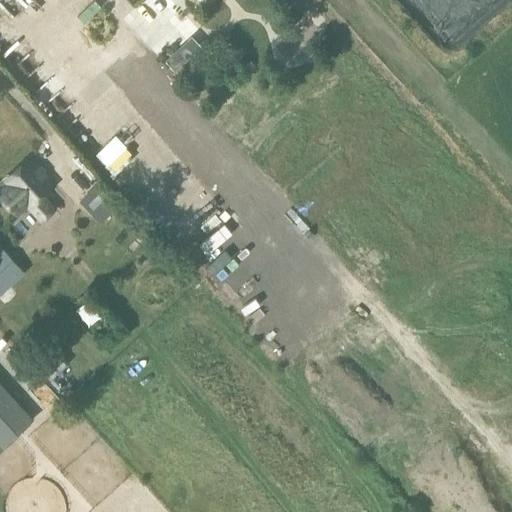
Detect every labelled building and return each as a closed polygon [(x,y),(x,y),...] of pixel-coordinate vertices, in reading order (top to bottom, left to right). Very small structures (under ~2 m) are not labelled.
[(175,70),(201,46),(192,36),(166,60),(175,70)] [(136,116),(159,100),(152,89),(139,98),(134,90),(124,97),(136,116)] [(192,147),(181,166),(195,174),(206,155),(192,147)] [(42,194),(53,184),(30,158),(4,181),(8,185),(0,192),(0,195),(17,214),(28,204),(41,219),(54,208),(42,194)] [(93,215),(114,195),(100,180),(79,201),(93,215)] [(222,257),(235,244),(226,235),(213,249),(222,257)] [(271,251),(271,240),(235,241),(235,252),(271,251)] [(0,294),(19,278),(0,256),(0,294)] [(275,483),(313,449),(172,292),(134,325),(275,483)] [(288,335),(312,313),(293,293),(269,316),(288,335)] [(353,386),(360,378),(344,363),(336,371),(353,386)] [(326,369),(312,377),(318,388),(332,381),(326,369)] [(0,385),(0,440),(3,445),(31,420),(0,385)] [(115,415),(128,406),(115,389),(102,398),(115,415)]
